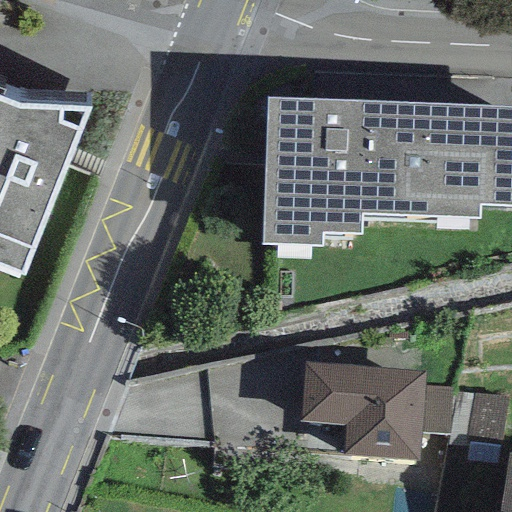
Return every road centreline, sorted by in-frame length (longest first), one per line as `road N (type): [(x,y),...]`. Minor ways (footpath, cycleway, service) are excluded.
road 1 (residential): [(22,511),(214,19)]
road 2 (residential): [(511,45),(354,39),(214,19)]
